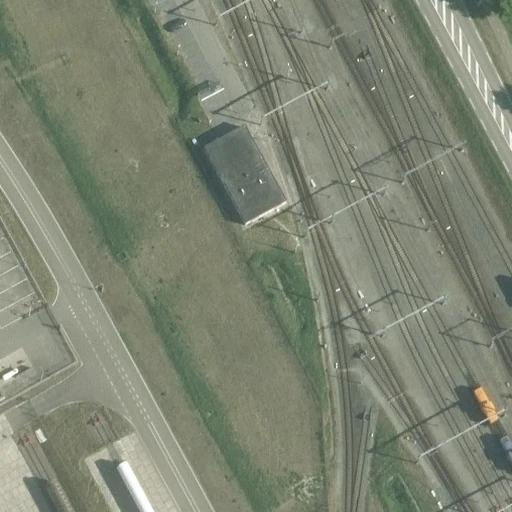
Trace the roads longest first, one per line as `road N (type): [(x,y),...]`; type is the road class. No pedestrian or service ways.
road 1 (unclassified): [(194,511),(60,251),(0,157)]
road 2 (secondary): [(511,143),(435,0)]
